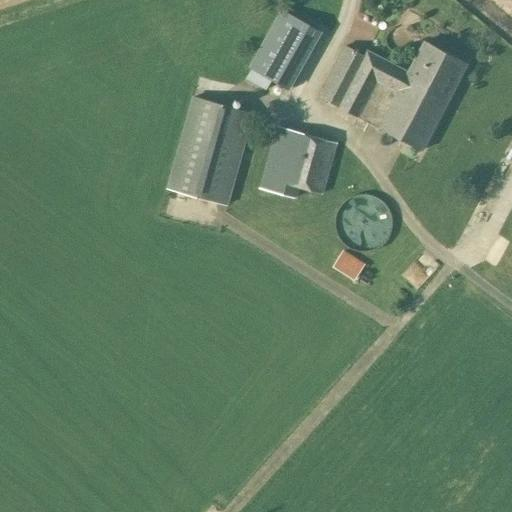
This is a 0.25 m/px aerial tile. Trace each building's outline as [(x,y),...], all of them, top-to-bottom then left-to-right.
[(249,68),(252,70),(246,79),(266,90),(272,81),(290,91),(322,33),(281,9),(249,68)] [(364,49),(362,54),(345,46),(318,97),(334,105),(335,103),(422,150),(468,65),(425,42),(408,73),(364,49)] [(192,97),(166,189),(228,206),(254,113),(192,97)] [(295,199),(298,187),(324,194),(338,144),(276,126),(259,189),(295,199)] [(340,208),(336,217),(335,225),(337,234),(341,242),(347,248),(355,251),(364,253),(373,251),(380,248),(387,242),(391,234),(393,225),(392,215),(388,207),(381,200),(373,196),(363,195),(354,197),(346,201),(340,208)] [(342,249),(334,267),(358,278),(366,260),(342,249)]
